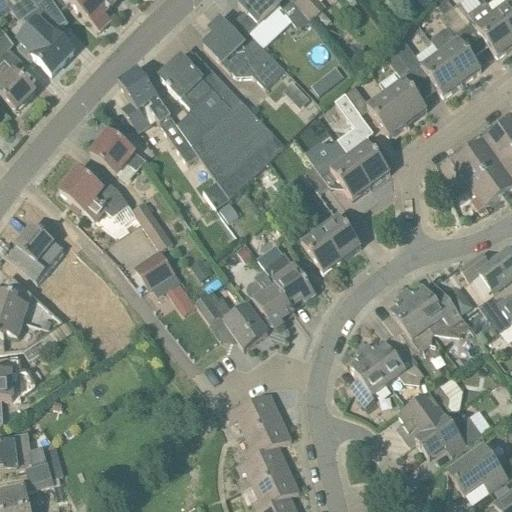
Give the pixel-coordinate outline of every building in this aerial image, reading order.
[(16,45),(21,50),(18,54),(29,65),(33,61),(51,79),(74,56),(53,36),(65,23),(48,0),(34,0),(31,2),(37,13),(22,21),(30,31),(17,45),(16,45)] [(74,0),(69,5),(100,35),(104,30),(99,25),(115,7),(107,0),(74,0)] [(280,9),(272,0),(245,0),(238,8),(245,16),(236,24),(250,38),(280,9)] [(315,0),(301,0),(294,7),(308,26),(310,27),(326,12),(315,0)] [(450,14),(454,11),(446,1),(442,4),(450,14)] [(294,7),(292,4),(279,15),(283,20),(285,18),(297,34),(308,26),(294,7)] [(437,8),(444,18),(450,14),(442,4),(437,8)] [(511,5),(495,18),(494,18),(511,42),(511,5)] [(425,16),(416,7),(406,16),(414,25),(425,16)] [(454,11),(450,14),(464,34),(473,28),(497,62),(511,51),(511,42),(494,18),(495,18),(486,8),(470,20),(466,15),(460,7),(454,11)] [(430,45),(440,58),(462,88),(481,74),(456,40),(464,34),(450,14),(444,18),(439,22),(447,32),(446,34),(445,33),(431,43),(432,44),(430,45)] [(246,50),(234,39),(220,24),(208,36),(213,41),(204,50),(230,78),(231,77),(235,82),(252,81),(265,94),(284,75),(254,43),(246,50)] [(0,45),(0,57),(1,59),(15,46),(7,38),(0,45)] [(406,46),(396,54),(410,75),(420,67),(406,46)] [(25,69),(8,53),(7,55),(0,62),(0,99),(17,115),(36,96),(17,77),(25,69)] [(410,75),(396,54),(385,61),(400,82),(410,75)] [(199,161),(216,186),(229,204),(285,151),(214,77),(194,57),(185,66),(181,62),(160,82),(192,116),(177,130),(199,161)] [(440,58),(421,72),(443,102),(462,88),(440,58)] [(187,169),(199,161),(177,130),(138,75),(119,89),(132,108),(122,114),(138,138),(156,124),(187,169)] [(311,91),(319,101),(331,91),(323,81),(311,91)] [(405,84),(386,98),(408,128),(427,114),(405,84)] [(283,97),(291,106),(301,96),(292,88),(283,97)] [(408,128),(386,98),(369,110),(355,91),(344,99),(360,120),(368,113),(389,142),(408,128)] [(353,132),(336,144),(337,145),(371,191),(390,177),(368,147),(367,148),(362,141),(370,135),(372,138),(373,138),(360,120),(344,99),(334,106),(353,132)] [(511,120),(452,164),(485,211),(511,191),(511,120)] [(90,159),(116,180),(126,168),(136,176),(144,165),(134,157),(135,157),(108,136),(90,159)] [(371,191),(337,145),(332,149),(328,148),(328,149),(325,149),(323,165),(314,171),(329,191),(338,185),(352,205),(371,191)] [(329,191),(314,171),(304,178),(319,199),(329,191)] [(104,212),(94,204),(103,194),(78,174),(59,197),(94,225),(104,212)] [(228,205),(229,204),(216,186),(202,196),(215,214),(217,213),(228,205)] [(131,215),(159,257),(173,248),(144,206),(131,215)] [(238,219),(228,206),(219,214),(228,226),(238,219)] [(339,221),(320,235),(342,265),(361,251),(339,221)] [(301,243),(286,223),(275,230),(290,251),(301,243)] [(8,264),(36,288),(50,272),(64,255),(33,230),(15,252),(17,253),(8,264)] [(342,265),(320,235),(301,249),(323,279),(342,265)] [(244,248),(236,254),(245,265),(252,260),(244,248)] [(479,278),(493,296),(511,282),(511,258),(508,253),(488,268),(481,259),(460,274),(469,286),(479,278)] [(134,273),(148,294),(173,278),(158,257),(134,273)] [(267,273),(264,275),(291,311),(303,302),(306,306),(315,299),(307,290),(308,289),(306,285),(305,286),(293,270),(293,271),(283,258),(266,271),(267,273)] [(213,277),(206,268),(194,276),(201,285),(213,277)] [(255,305),(248,311),(248,310),(257,323),(264,318),(274,333),(283,328),(280,324),(293,315),(291,311),(264,275),(253,282),(263,296),(253,304),(255,305)] [(0,295),(0,319),(23,328),(28,311),(25,310),(28,296),(10,279),(2,288),(6,292),(4,297),(0,295)] [(502,329),(505,333),(506,334),(511,329),(511,287),(478,312),(489,327),(502,329)] [(408,293),(402,298),(434,340),(458,343),(459,339),(469,331),(454,312),(438,291),(429,298),(424,291),(413,300),(408,293)] [(403,334),(394,341),(410,361),(418,355),(420,357),(431,348),(432,342),(434,340),(402,298),(396,303),(401,309),(390,318),(403,334)] [(210,329),(221,322),(222,321),(206,300),(195,308),(210,329)] [(472,310),(465,301),(453,310),(460,319),(472,310)] [(184,318),(194,312),(187,302),(178,308),(184,318)] [(248,311),(231,322),(224,327),(244,355),(268,338),(257,323),(248,310),(248,311)] [(23,328),(0,319),(0,355),(4,356),(4,345),(5,340),(17,344),(23,328)] [(49,336),(61,328),(53,321),(46,329),(43,328),(41,334),(49,336)] [(511,345),(511,329),(506,334),(505,333),(499,338),(507,349),(511,345)] [(47,337),(22,355),(28,365),(55,348),(47,337)] [(368,349),(362,354),(389,388),(399,380),(404,387),(419,388),(419,383),(423,380),(409,361),(410,361),(394,341),(385,348),(384,347),(373,355),(368,349)] [(389,388),(362,354),(356,359),(361,365),(350,373),(359,385),(350,392),(366,412),(375,405),(372,401),(389,388)] [(0,405),(20,405),(18,363),(0,364),(0,405)] [(410,451),(416,447),(415,446),(453,419),(448,412),(449,404),(440,391),(428,399),(408,413),(402,418),(398,420),(404,428),(397,433),(410,451)] [(238,425),(244,439),(281,422),(270,399),(228,418),(233,428),(238,425)] [(397,411),(402,418),(408,413),(403,406),(397,411)] [(415,446),(416,447),(428,464),(449,449),(456,458),(482,440),(469,421),(460,428),(453,419),(415,446)] [(245,455),(249,464),(250,465),(278,451),(291,446),(281,422),(244,439),(250,452),(245,455)] [(33,488),(52,483),(48,467),(46,468),(27,474),(23,445),(0,448),(0,477),(26,474),(28,490),(33,488)] [(48,467),(52,483),(59,481),(63,480),(55,450),(44,457),(46,468),(48,467)] [(246,477),(253,491),(289,474),(278,451),(250,465),(249,464),(236,469),(241,479),(246,477)] [(448,477),(465,501),(483,488),(490,497),(508,484),(484,451),(448,477)] [(238,479),(235,473),(228,476),(231,482),(238,479)] [(253,506),(255,511),(267,511),(290,501),(299,497),(289,474),(253,491),(259,504),(253,506)] [(168,487),(176,498),(186,491),(179,480),(168,487)] [(33,488),(28,490),(0,495),(0,511),(28,511),(25,497),(54,490),(52,483),(33,488)] [(511,511),(511,497),(494,510),(495,511),(511,511)] [(295,511),(290,501),(267,511),(295,511)]
